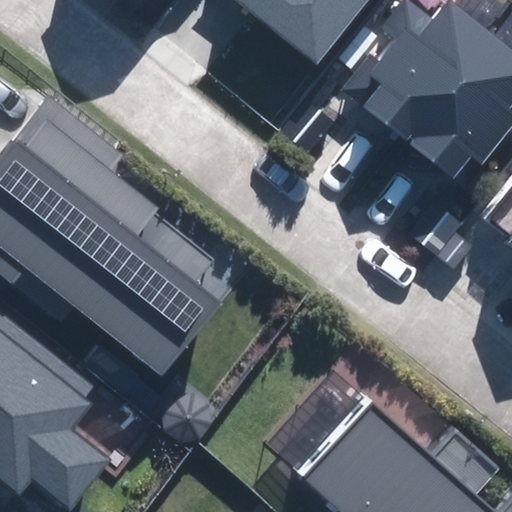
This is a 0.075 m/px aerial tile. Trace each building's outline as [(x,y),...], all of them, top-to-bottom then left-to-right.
[(238,0),(317,60),(364,0),(238,0)] [(511,100),(511,53),(449,4),(433,24),(407,4),(386,31),(399,42),(378,69),(365,58),(341,89),(454,176),(475,149),(485,157),(511,121),(511,109),(508,106),(511,100)] [(121,156),(47,97),(0,155),(0,274),(58,320),(72,301),(160,371),(232,282),(153,220),(159,212),(108,172),(121,156)] [(102,384),(0,302),(0,476),(18,491),(31,476),(70,507),(107,462),(66,430),(102,384)] [(365,402),(297,476),(336,511),(511,511),(511,497),(498,511),(489,511),(473,496),(497,470),(456,433),(431,461),(365,402)]
